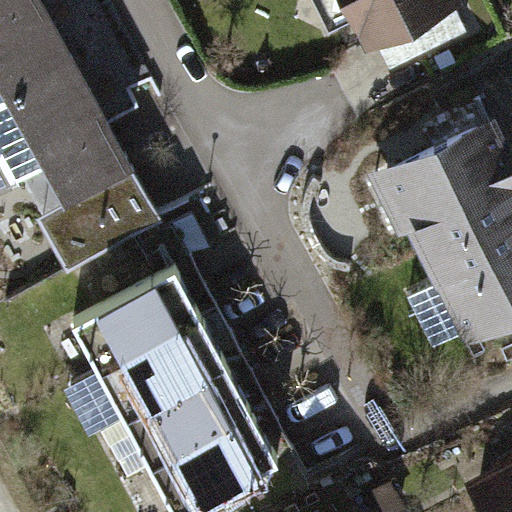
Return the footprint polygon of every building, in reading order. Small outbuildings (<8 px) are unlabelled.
[(179,216),(55,0),(0,0),(0,200),(64,164),(84,198),(50,217),(81,271),(179,216)] [(476,6),(473,0),(302,0),(325,43),(366,22),(383,55),(476,6)] [(511,330),(511,116),(510,113),(357,189),(385,244),(421,225),(451,284),(414,302),(445,364),(511,330)] [(183,511),(197,511),(298,458),(197,269),(85,328),(183,511)] [(511,511),(511,452),(501,458),(507,469),(479,484),(493,511),(511,511)]
